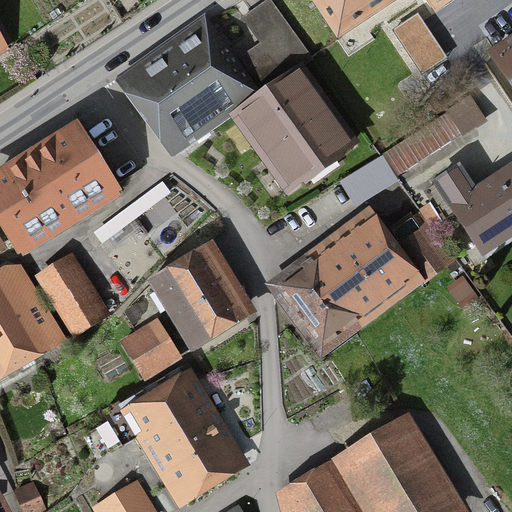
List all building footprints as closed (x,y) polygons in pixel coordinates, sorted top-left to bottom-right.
[(325,0),(342,25),(344,24),(349,33),(364,23),(358,14),(379,0),(325,0)] [(433,0),(439,8),(451,0),(433,0)] [(236,63),(208,24),(131,79),(179,146),(251,95),(256,92),(236,63)] [(350,57),(369,44),(360,30),(341,43),(350,57)] [(298,71),(287,78),(263,44),(236,63),(256,92),(251,95),(255,101),(239,113),(291,187),(350,144),(298,71)] [(511,48),(500,56),(500,57),(511,75),(511,48)] [(449,113),(384,155),(398,177),(464,134),(463,134),(479,123),(465,102),(449,112),(449,113)] [(112,188),(114,187),(81,133),(0,183),(0,220),(17,248),(19,247),(107,192),(111,200),(117,196),(112,188)] [(458,210),(482,248),(511,228),(511,172),(477,196),(460,169),(438,183),(440,185),(428,193),(445,218),(445,219),(458,210)] [(162,181),(94,232),(102,243),(170,192),(162,181)] [(394,233),(399,240),(386,250),(367,224),(282,288),(324,346),(425,272),(427,276),(454,256),(422,211),(415,218),(414,218),(415,219),(395,233),(394,233)] [(154,291),(164,285),(197,339),(243,311),(206,250),(159,279),(150,285),(154,291)] [(44,284),(76,335),(105,317),(74,266),(44,284)] [(26,274),(0,289),(0,376),(65,339),(26,274)] [(140,332),(126,341),(145,372),(174,354),(161,332),(146,341),(140,332)] [(124,444),(137,437),(161,477),(172,470),(184,490),(233,461),(178,371),(120,407),(120,405),(111,411),(110,408),(106,411),(107,413),(106,414),(124,444)] [(455,511),(408,432),(350,467),(377,511),(455,511)] [(286,499),(294,511),(352,511),(330,473),(286,499)] [(46,511),(47,511),(34,484),(18,492),(19,500),(24,511),(46,511)] [(99,510),(100,511),(154,511),(139,486),(130,492),(130,491),(99,510)]
